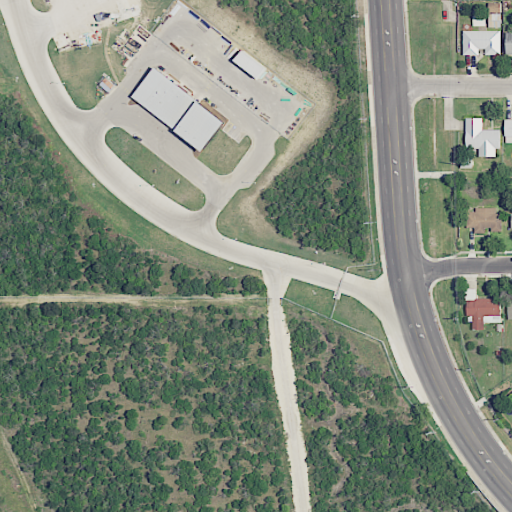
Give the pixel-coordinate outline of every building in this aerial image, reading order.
[(463,55),(479,55),(479,49),(485,49),(485,55),(501,55),(501,31),(463,31),(463,55)] [(258,78),(266,69),(242,51),(235,60),(258,78)] [(204,151),(227,121),(155,67),(132,98),(204,151)] [(466,149),(479,148),(479,157),(499,156),(499,130),(482,130),(482,118),(466,118),(466,149)] [(499,207),(474,208),(474,211),(466,212),(466,228),(474,228),(474,233),(486,233),(486,230),(499,229),(499,207)] [(501,298),(476,298),(476,289),(466,289),(466,316),(473,316),(473,329),(484,329),(484,322),(501,322),(501,298)]
